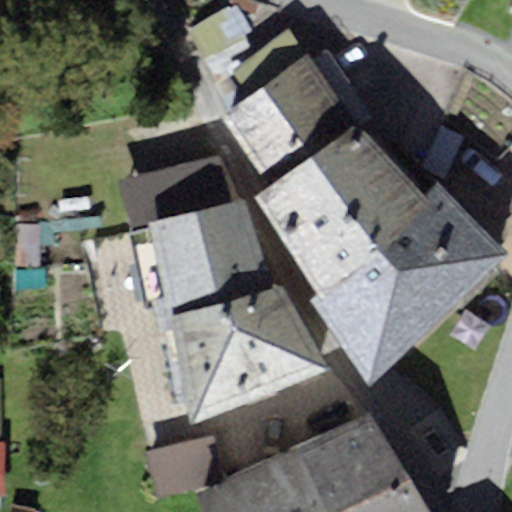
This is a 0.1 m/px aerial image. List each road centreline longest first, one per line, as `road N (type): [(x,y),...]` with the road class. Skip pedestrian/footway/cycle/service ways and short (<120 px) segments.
road 1 (unclassified): [(446,511),(338,363),(149,0)]
road 2 (residential): [(294,0),(511,61)]
